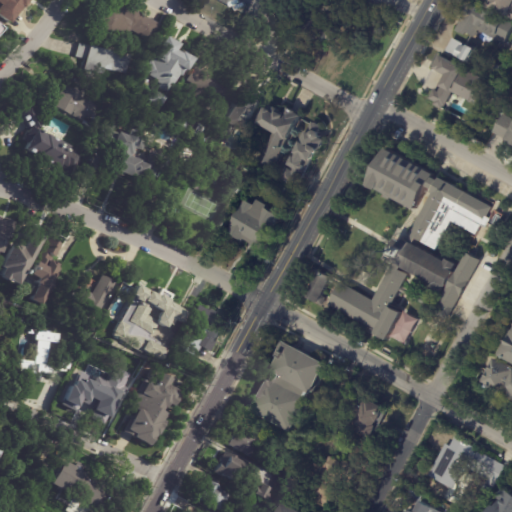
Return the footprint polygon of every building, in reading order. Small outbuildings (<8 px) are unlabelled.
[(30,0),(29,2),(27,1),(20,11),(19,10),(17,14),(16,14),(8,26),(0,21),(0,0),(30,0)] [(115,0),(132,9),(139,13),(159,24),(150,40),(129,29),(124,39),(115,33),(114,35),(110,33),(111,32),(101,27),(104,22),(93,16),(101,0),(115,0)] [(490,0),(511,0),(511,19),(510,21),(492,10),(492,9),(487,7),(490,0)] [(457,32),(473,3),(511,25),(511,31),(504,45),(488,36),(487,37),(479,32),(475,39),(468,35),(466,37),(457,32)] [(311,21),(338,34),(333,44),(328,41),(324,49),(301,38),(310,21),(311,21)] [(450,51),(456,41),(470,50),(471,48),(480,53),(472,67),(449,53),(450,51)] [(487,48),(496,42),(500,49),(491,54),(487,48)] [(76,56),(78,44),(130,55),(126,73),(105,69),(104,73),(84,69),(86,59),(76,57),(76,56)] [(433,71),(441,57),(464,69),(463,72),(489,86),(479,105),(453,91),(442,110),(434,106),(436,103),(429,99),(433,93),(424,88),(433,71)] [(494,75),(500,66),(505,70),(499,79),(494,75)] [(194,70),(227,89),(214,112),(189,99),(193,91),(189,89),(193,83),(188,80),(194,70)] [(52,105),(68,77),(75,81),(78,76),(87,81),(84,85),(87,87),(82,97),(97,105),(93,111),(97,113),(94,119),(90,118),(89,120),(85,117),(82,121),(72,116),(73,114),(70,112),(69,114),(52,105)] [(243,86),(247,89),(248,88),(256,92),(253,97),(262,103),(252,120),(238,124),(227,142),(215,135),(243,86)] [(51,136),(83,154),(73,172),(58,164),(56,169),(48,164),(26,152),(26,151),(22,149),(29,137),(25,135),(27,130),(15,110),(28,103),(42,125),(36,129),(51,136)] [(291,107),(293,108),(292,108),(295,110),(296,110),(298,111),(298,112),(304,116),(274,168),(260,160),(276,132),(260,123),(268,107),(270,108),(275,111),(279,113),(280,110),(286,114),(290,107),(291,107)] [(511,144),(505,141),(496,136),(503,124),(493,118),(499,108),(511,115),(510,118),(511,119),(511,144)] [(145,135),(146,135),(140,150),(133,147),(131,152),(129,151),(127,156),(138,161),(138,162),(143,164),(148,150),(168,158),(162,172),(156,169),(152,179),(142,175),(141,180),(131,176),(131,177),(103,166),(110,149),(95,143),(106,117),(116,121),(112,130),(124,135),(127,128),(145,135)] [(182,127),(186,119),(191,122),(191,121),(198,124),(199,123),(206,127),(201,137),(182,127)] [(81,125),(84,120),(91,124),(88,130),(81,125)] [(308,173),(306,176),(308,176),(301,189),(284,180),(317,122),(319,123),(319,122),(326,126),(323,131),(325,134),(325,136),(324,138),(328,140),(321,153),(319,154),(315,162),(314,161),(308,173)] [(394,152),(435,175),(434,178),(439,181),(441,178),(492,208),(486,218),(490,220),(485,229),(480,226),(475,235),(452,222),(436,250),(418,240),(415,244),(446,262),(448,259),(458,265),(454,272),(456,273),(467,253),(481,261),(447,322),(419,305),(420,304),(399,292),(391,307),(402,314),(386,341),(374,334),(375,332),(328,305),(341,283),(373,301),(396,260),(390,256),(400,240),(406,243),(434,194),(432,193),(434,190),(429,187),(425,195),(427,196),(424,202),(422,200),(416,211),(398,201),(396,205),(384,198),(386,194),(370,184),(390,149),(394,152)] [(251,243),(244,239),(242,241),(235,237),(235,235),(228,232),(247,200),(256,205),(260,200),(269,206),(268,208),(282,216),(262,252),(251,245),(252,243),(251,243)] [(0,218),(3,219),(6,220),(6,219),(15,222),(10,238),(7,237),(2,253),(0,252),(0,218)] [(32,230),(33,233),(44,239),(18,285),(8,280),(7,281),(0,278),(2,275),(0,275),(3,269),(0,267),(13,243),(15,244),(15,243),(24,248),(29,239),(26,237),(25,236),(24,234),(25,232),(26,231),(28,230),(30,230),(32,230)] [(52,239),(62,244),(55,258),(53,257),(51,261),(58,265),(57,267),(60,269),(41,306),(30,300),(38,284),(35,283),(36,281),(28,277),(49,237),(52,239)] [(325,273),(334,278),(334,279),(339,281),(337,286),(331,282),(323,296),(326,298),(322,306),(307,298),(322,271),(325,273)] [(115,282),(97,317),(88,313),(91,309),(74,300),(75,298),(70,295),(73,291),(77,293),(80,288),(91,294),(102,275),(115,282)] [(135,278),(188,308),(180,321),(177,319),(173,327),(154,317),(151,321),(139,314),(141,310),(135,307),(133,310),(120,303),(134,277),(135,278)] [(215,313),(229,321),(226,325),(227,326),(227,327),(225,327),(219,338),(218,337),(209,352),(200,347),(194,357),(180,348),(188,335),(196,340),(200,332),(187,324),(198,305),(208,311),(209,309),(215,313)] [(86,318),(90,321),(83,333),(66,324),(74,311),(86,318)] [(418,319),(403,312),(390,338),(404,346),(418,319)] [(70,368),(67,368),(67,370),(52,369),(52,373),(38,371),(38,374),(17,372),(18,359),(35,361),(37,339),(35,339),(35,333),(16,331),(18,318),(30,320),(30,325),(35,326),(34,329),(37,329),(37,330),(45,331),(46,330),(49,330),(49,332),(60,333),(59,342),(49,341),(49,346),(54,347),(52,363),(60,364),(61,354),(72,355),(71,368),(70,368)] [(511,359),(500,353),(507,340),(511,343),(511,341),(511,359)] [(295,346),(327,365),(310,395),(306,393),(304,397),(308,399),(289,432),(250,410),(256,401),(253,399),(264,380),(266,381),(269,377),(273,380),(275,376),(271,373),(280,356),(282,357),(285,352),(281,350),(286,341),(295,346)] [(102,357),(95,354),(98,345),(105,347),(102,357)] [(511,398),(511,396),(511,390),(510,389),(507,395),(485,383),(499,359),(511,366),(511,398)] [(93,369),(103,374),(101,378),(107,381),(97,400),(115,410),(106,425),(70,404),(71,403),(61,397),(70,380),(81,386),(91,368),(93,369)] [(167,386),(180,393),(172,407),(168,404),(163,414),(164,415),(161,421),(164,422),(156,438),(154,437),(148,447),(123,432),(126,425),(128,426),(136,411),(130,408),(135,399),(132,397),(142,379),(152,385),(153,384),(154,384),(160,374),(170,380),(167,386)] [(382,420),(377,430),(378,430),(374,439),(360,433),(362,428),(356,426),(360,419),(349,413),(357,397),(370,403),(372,400),(388,408),(382,420)] [(13,401),(19,403),(16,411),(5,408),(7,400),(13,401)] [(260,442),(254,452),(260,455),(257,462),(227,446),(232,436),(231,435),(236,426),(253,436),(252,438),(260,442)] [(500,463),(502,463),(492,480),(467,466),(454,490),(430,476),(448,444),(453,447),(458,438),(479,449),(478,450),(500,463)] [(234,458),(233,459),(249,467),(246,474),(243,472),(239,481),(234,478),(232,483),(213,473),(223,452),(234,458)] [(346,460),(357,466),(349,481),(342,478),(337,489),(345,493),(338,506),(336,505),(333,511),(317,504),(321,496),(314,493),(319,483),(316,481),(317,479),(311,475),(318,462),(325,466),(330,457),(344,464),(346,460)] [(113,488),(102,511),(51,485),(63,462),(74,468),(76,463),(84,467),(81,472),(113,488)] [(278,491),(288,474),(302,482),(293,499),(278,491)] [(218,488),(218,489),(229,496),(224,504),(223,504),(219,511),(197,499),(202,491),(205,492),(210,482),(219,487),(218,488)] [(268,489),(266,495),(268,496),(265,501),(252,495),(256,487),(258,488),(260,484),(268,489)] [(511,511),(490,511),(494,506),(496,506),(500,500),(497,498),(503,488),(511,493),(511,511)] [(427,504),(442,511),(410,511),(411,511),(413,511),(419,511),(421,509),(408,503),(414,490),(424,496),(421,502),(427,504)] [(261,505),(264,507),(260,511),(255,511),(248,508),(252,500),(261,505)] [(303,511),(284,503),(279,511),(303,511)]
